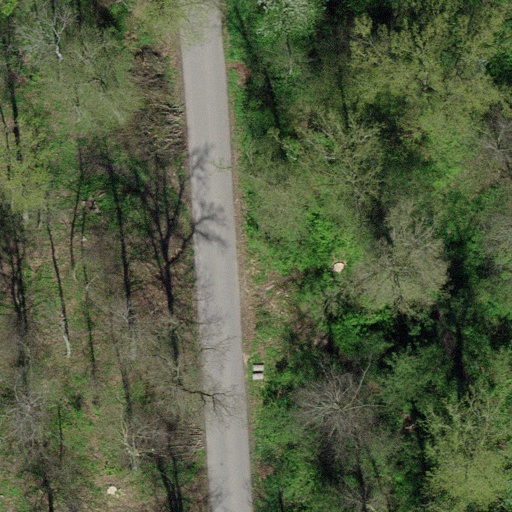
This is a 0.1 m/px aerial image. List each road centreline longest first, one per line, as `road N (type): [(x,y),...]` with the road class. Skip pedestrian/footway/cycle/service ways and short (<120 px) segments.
road 1 (unclassified): [(197,0),(237,511)]
road 2 (track): [(225,369),(0,288)]
